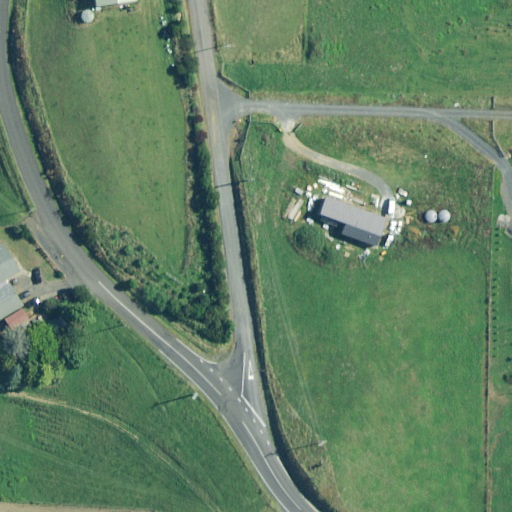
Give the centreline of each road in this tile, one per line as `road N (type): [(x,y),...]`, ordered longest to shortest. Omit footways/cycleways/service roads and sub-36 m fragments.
road 1 (unclassified): [(235,406),(252,369),(200,0)]
road 2 (unclassified): [(0,115),(23,189),(86,280),(235,406)]
road 3 (unclassified): [(235,406),(307,511)]
